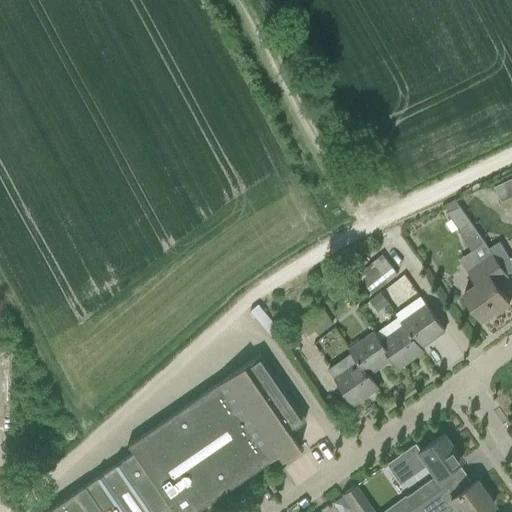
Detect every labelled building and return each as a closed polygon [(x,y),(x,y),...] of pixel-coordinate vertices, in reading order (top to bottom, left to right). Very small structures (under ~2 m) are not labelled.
[(461,236),(469,247),(472,251),(485,243),(460,207),(447,213),(463,235),(461,236)] [(488,248),(493,255),(507,275),(511,271),(511,261),(499,241),(488,248)] [(507,275),(493,255),(467,272),(477,286),(465,295),(482,320),(495,311),(497,313),(510,304),(496,284),(507,276),(507,275)] [(379,292),(368,300),(376,311),(387,302),(379,292)] [(400,322),(402,325),(421,348),(445,331),(426,304),(400,322)] [(402,325),(379,341),(392,359),(399,369),(423,351),(421,348),(402,325)] [(350,349),(359,361),(369,375),(392,359),(379,341),(373,332),(350,349)] [(193,511),(282,451),(286,457),(299,448),(288,432),(304,420),(259,354),(127,446),(132,453),(45,511),(193,511)] [(369,375),(359,361),(335,378),(354,405),(378,388),(369,375)] [(414,443),(385,464),(399,485),(425,466),(434,479),(444,472),(461,460),(442,434),(419,450),(414,443)] [(428,479),(403,497),(411,509),(422,501),(437,491),(428,479)] [(411,509),(407,511),(446,511),(454,507),(457,511),(483,511),(493,506),(475,481),(454,496),(446,484),(437,491),(422,501),(411,509)] [(341,494),(353,511),(373,511),(366,502),(355,485),(341,494)]
